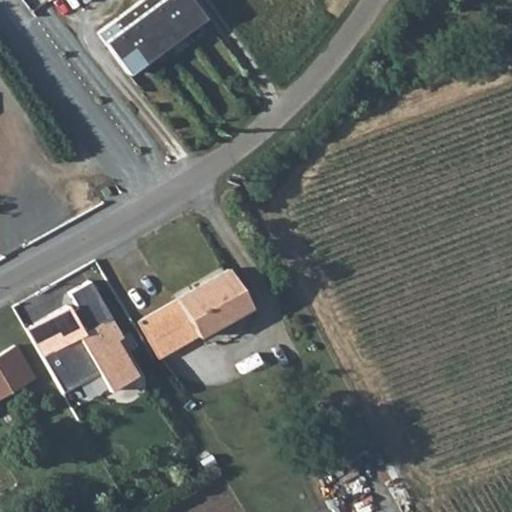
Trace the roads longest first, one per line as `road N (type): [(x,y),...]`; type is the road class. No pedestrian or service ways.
road 1 (unclassified): [(0,282),(206,166),(313,75),(367,0)]
road 2 (unknown): [(150,197),(18,37),(10,13)]
